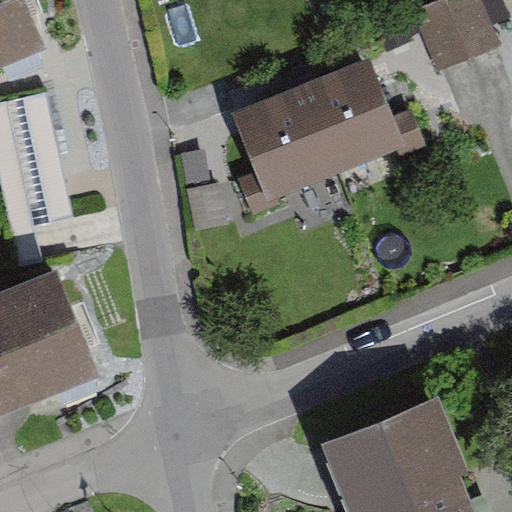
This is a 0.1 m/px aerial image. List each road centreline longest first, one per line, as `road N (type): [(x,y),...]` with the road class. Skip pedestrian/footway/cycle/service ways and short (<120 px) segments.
road 1 (residential): [(97,0),(180,435)]
road 2 (residential): [(511,299),(180,435)]
road 3 (residential): [(180,435),(0,508)]
